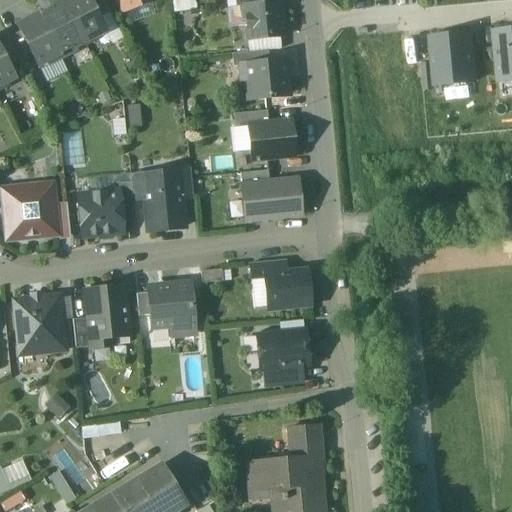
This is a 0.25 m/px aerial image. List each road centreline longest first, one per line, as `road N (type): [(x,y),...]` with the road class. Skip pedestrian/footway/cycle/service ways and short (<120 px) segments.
road 1 (residential): [(335,237),(0,274)]
road 2 (residential): [(365,511),(335,237)]
road 3 (residential): [(335,237),(314,27)]
road 4 (residential): [(511,11),(314,27)]
road 5 (track): [(335,237),(511,219)]
